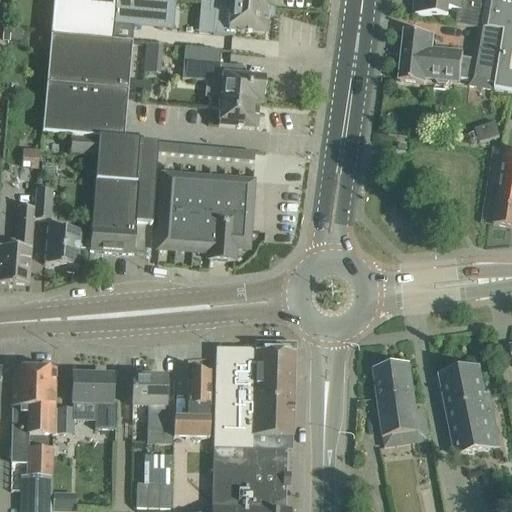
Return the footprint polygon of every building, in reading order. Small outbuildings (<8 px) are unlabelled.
[(53,0),(50,38),(112,43),(114,21),(174,26),(176,0),(172,0),(53,0)] [(230,0),(230,5),(230,6),(272,9),(272,0),(230,0)] [(413,15),(433,18),(447,20),(449,11),(457,12),(455,26),(477,29),(482,0),(414,0),(414,4),(416,4),(415,15),(413,15)] [(511,0),(482,0),(477,29),(503,34),(500,58),(495,86),(494,92),(500,93),(503,94),(511,95),(511,0)] [(272,10),(272,9),(230,6),(230,5),(210,3),(209,14),(215,14),(213,35),(234,37),(234,32),(266,35),(268,9),(272,10)] [(401,58),(399,82),(423,85),(424,80),(435,81),(437,85),(446,86),(447,83),(459,84),(460,80),(468,81),(467,88),(489,91),(490,86),(495,86),(500,58),(503,34),(477,29),(471,61),(462,59),(463,54),(432,51),(434,36),(404,33),(402,52),(401,58)] [(46,86),(128,93),(132,45),(112,43),(50,38),(46,86)] [(146,46),(145,54),(160,55),(161,47),(146,46)] [(220,101),(258,104),(262,104),(265,80),(241,78),(242,68),(183,62),(182,80),(222,84),(221,100),(220,101)] [(135,82),(135,93),(143,93),(143,82),(135,82)] [(98,139),(123,141),(128,93),(46,86),(42,134),(98,139)] [(256,131),(258,104),(220,101),(221,100),(210,99),(209,110),(220,111),(218,127),(256,131)] [(475,133),(469,135),(470,141),(477,139),(475,133)] [(71,139),(70,155),(97,157),(98,141),(71,139)] [(123,141),(98,139),(98,141),(97,157),(91,228),(135,231),(136,225),(152,226),(158,144),(123,141)] [(158,144),(157,157),(252,166),(253,153),(158,144)] [(511,155),(506,154),(493,226),(511,229),(511,155)] [(253,182),(208,179),(163,175),(158,250),(209,254),(208,261),(234,263),(235,249),(248,250),(253,182)] [(36,190),(34,209),(33,221),(51,222),(54,192),(36,190)] [(30,267),(33,221),(34,209),(21,208),(18,248),(0,246),(0,249),(0,284),(28,287),(30,267)] [(135,231),(91,228),(89,252),(133,256),(135,231)] [(79,233),(59,231),(48,230),(46,246),(45,266),(77,269),(79,233)] [(292,452),(292,440),(295,345),(254,344),(254,352),(224,352),(224,366),(215,366),(213,450),(286,452),(292,452)] [(383,439),(427,432),(425,413),(416,415),(409,367),(373,372),(383,439)] [(478,370),(439,378),(443,397),(455,458),(479,453),(503,448),(492,395),(483,397),(478,370)] [(28,465),(27,477),(21,477),(20,511),(53,511),(53,503),(51,503),(52,438),(53,438),(54,372),(13,371),(12,409),(13,409),(12,464),(28,465)] [(173,420),(173,409),(172,447),(173,447),(173,440),(209,440),(210,374),(187,373),(187,398),(186,420),(173,420)] [(95,431),(96,431),(116,431),(116,405),(111,405),(111,379),(73,378),(73,404),(95,404),(95,431)] [(158,447),(172,447),(173,409),(165,409),(165,379),(132,379),(132,408),(147,408),(147,460),(158,460),(158,447)] [(58,410),(58,435),(73,435),(74,411),(58,410)] [(213,450),(212,510),(211,511),(290,511),(285,511),(286,452),(213,450)]
